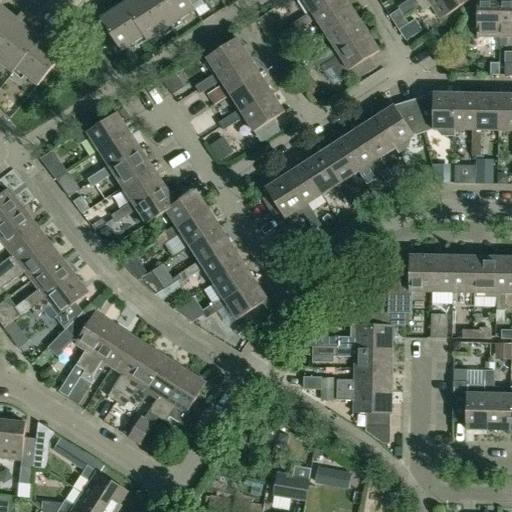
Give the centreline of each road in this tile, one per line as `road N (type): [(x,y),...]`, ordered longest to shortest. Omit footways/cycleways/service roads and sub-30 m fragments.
road 1 (residential): [(220,191),(391,78),(398,52),(364,0)]
road 2 (residential): [(511,212),(427,211),(367,227),(318,267),(294,303)]
road 3 (residential): [(294,303),(174,486)]
road 4 (residential): [(174,486),(0,385)]
road 5 (residential): [(294,303),(220,191)]
road 6 (residential): [(419,456),(423,483),(451,492),(511,487)]
